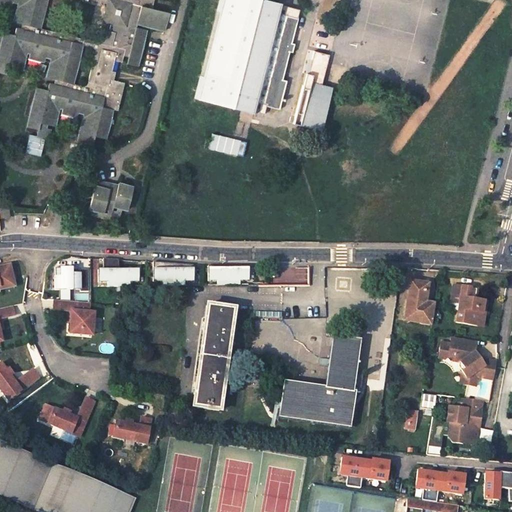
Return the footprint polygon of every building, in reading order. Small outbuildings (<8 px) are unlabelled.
[(21,72),(25,53),(28,54),(44,58),(49,59),(45,78),(52,79),(56,80),(54,85),(50,84),(46,83),(45,90),(34,88),(25,127),(36,130),(38,123),(45,125),(53,127),(57,108),(60,108),(76,112),(81,113),(75,142),(90,145),(92,137),(104,139),(111,110),(116,111),(123,83),(110,80),(107,79),(109,71),(111,61),(119,63),(121,56),(126,58),(131,59),(131,62),(132,63),(134,64),(135,65),(142,36),(131,33),(133,27),(134,24),(161,31),(165,13),(149,9),(150,0),(0,0),(10,3),(16,4),(12,22),(19,24),(23,25),(22,30),(18,29),(14,28),(12,34),(2,32),(0,39),(0,74),(3,75),(5,68),(21,72)] [(261,0),(219,0),(195,97),(255,113),(257,103),(267,105),(267,108),(280,111),(282,102),(285,102),(286,99),(283,99),(287,81),(283,80),(280,80),(282,75),(284,76),(289,53),(292,54),(295,45),(291,44),(289,43),(291,35),(293,36),(298,19),(280,15),(282,5),(261,0)] [(144,30),(133,27),(131,33),(142,36),(144,30)] [(329,55),(314,51),(312,60),(308,74),(306,73),(293,123),(321,130),(332,87),(321,84),(329,55)] [(44,58),(28,54),(27,58),(43,62),(44,58)] [(126,58),(124,65),(134,67),(135,65),(134,64),(132,63),(131,62),(131,59),(126,58)] [(59,113),(75,118),(76,112),(60,108),(59,113)] [(39,157),(43,139),(46,139),(49,129),(44,128),(45,125),(38,123),(36,130),(35,136),(28,135),(24,153),(39,157)] [(241,141),(213,134),(209,149),(237,155),(241,141)] [(115,186),(97,181),(96,186),(92,186),(87,209),(91,210),(90,214),(98,216),(99,212),(102,213),(103,209),(110,211),(110,207),(120,209),(125,211),(131,187),(116,184),(115,186)] [(8,207),(0,207),(0,217),(9,217),(8,207)] [(109,214),(118,217),(120,209),(110,207),(110,211),(103,209),(102,213),(99,212),(98,216),(108,219),(109,214)] [(139,282),(139,269),(119,269),(119,260),(104,259),(104,269),(99,269),(99,287),(131,287),(131,282),(139,282)] [(194,281),(194,265),(185,264),(157,262),(154,262),(154,282),(163,282),(163,287),(186,286),(186,281),(194,281)] [(0,289),(14,286),(9,265),(0,266),(0,289)] [(89,291),(89,269),(72,269),(72,266),(60,266),(60,275),(55,275),(55,289),(61,289),(61,300),(70,301),(70,289),(81,289),(81,291),(89,291)] [(250,281),(249,267),(241,267),(225,267),(214,266),(209,266),(210,282),(218,282),(218,286),(241,286),(240,281),(250,281)] [(309,286),(309,268),(280,268),(279,286),(309,286)] [(427,284),(409,282),(403,321),(430,324),(433,304),(425,303),(427,284)] [(459,304),(458,311),(457,322),(477,326),(480,313),(482,313),(485,301),(477,300),(469,299),(471,288),(454,285),(451,302),(459,304)] [(477,300),(478,289),(471,288),(469,299),(477,300)] [(65,311),(66,300),(52,300),(52,310),(65,311)] [(90,302),(66,300),(65,311),(64,323),(70,324),(69,333),(92,335),(94,313),(90,312),(90,302)] [(483,327),(487,302),(485,301),(482,313),(480,313),(477,326),(483,327)] [(451,302),(450,310),(458,311),(459,304),(451,302)] [(233,309),(206,305),(203,331),(196,381),(192,407),(219,411),(222,391),(225,391),(227,377),(224,377),(228,343),(232,344),(233,330),(230,329),(233,309)] [(15,315),(13,306),(0,308),(0,314),(1,318),(15,315)] [(358,340),(332,336),(325,388),(283,382),(278,417),(348,427),(353,392),(359,392),(361,378),(353,377),(358,340)] [(460,362),(463,369),(461,371),(466,377),(465,384),(475,386),(476,376),(493,379),(496,362),(480,359),(474,352),(476,343),(451,338),(450,344),(441,343),(438,358),(444,359),(447,357),(453,358),(452,361),(460,362)] [(0,363),(0,391),(7,401),(28,386),(22,377),(14,382),(9,376),(12,374),(8,369),(5,370),(0,363)] [(22,377),(28,386),(39,378),(32,369),(22,377)] [(432,410),(435,395),(422,394),(419,408),(432,410)] [(94,402),(85,397),(80,410),(89,414),(94,402)] [(448,407),(446,422),(450,423),(448,437),(453,442),(463,443),(468,439),(477,441),(482,401),(459,398),(458,408),(448,407)] [(79,438),(89,414),(80,410),(76,418),(68,415),(69,412),(63,409),(62,412),(52,408),(52,409),(44,405),(38,420),(79,438)] [(416,413),(407,411),(406,418),(409,419),(408,429),(414,429),(416,413)] [(431,416),(426,455),(441,456),(446,422),(438,421),(431,416)] [(112,438),(146,444),(151,419),(140,417),(139,426),(131,424),(132,421),(124,420),(124,423),(115,421),(112,438)] [(0,495),(32,509),(38,511),(127,511),(134,499),(51,464),(0,442),(0,495)] [(385,482),(388,462),(371,460),(370,463),(356,462),(356,459),(341,457),(338,475),(346,476),(345,486),(360,488),(361,478),(385,482)] [(460,495),(463,476),(446,473),(446,477),(431,475),(432,473),(417,471),(414,488),(422,490),(420,500),(435,503),(437,492),(460,495)] [(511,473),(497,472),(497,476),(492,476),(492,474),(483,474),(483,500),(497,500),(497,488),(511,490),(511,484),(511,473)] [(456,511),(457,506),(452,505),(435,503),(420,500),(410,499),(406,498),(404,498),(402,511),(456,511)]
